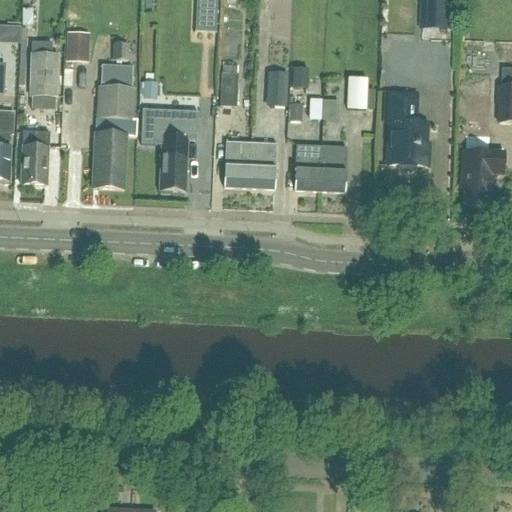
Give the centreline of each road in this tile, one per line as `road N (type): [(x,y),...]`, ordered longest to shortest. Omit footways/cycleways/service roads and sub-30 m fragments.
road 1 (tertiary): [(0,239),(264,251),(341,266),(511,274)]
road 2 (residential): [(243,467),(511,478)]
road 3 (residential): [(0,455),(243,467)]
